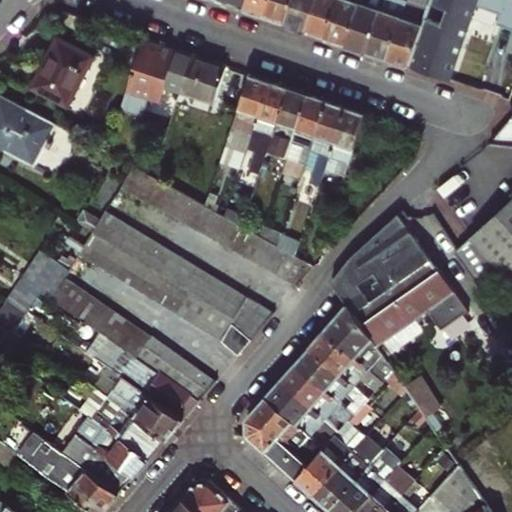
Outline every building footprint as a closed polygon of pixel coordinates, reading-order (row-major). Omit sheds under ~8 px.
[(222,0),(222,2),(243,9),(245,0),(222,0)] [(245,0),(243,9),(262,16),(267,0),(245,0)] [(267,0),(262,16),(283,23),(290,0),(267,0)] [(290,0),(283,23),(304,30),(314,0),(290,0)] [(314,0),(304,30),(325,37),(336,0),(314,0)] [(359,0),(336,0),(325,37),(345,44),(359,0)] [(382,0),(359,0),(345,44),(365,51),(382,0)] [(405,2),(397,0),(382,0),(365,51),(386,58),(405,2)] [(494,11),(497,0),(428,0),(428,3),(444,8),(440,22),(423,17),(420,25),(407,65),(448,79),(474,4),(494,11)] [(511,29),(511,0),(497,0),(494,11),(489,22),(511,29)] [(409,4),(405,2),(386,58),(407,65),(420,25),(404,20),(409,4)] [(93,55),(57,36),(31,87),(67,106),(93,55)] [(164,90),(177,49),(161,44),(144,38),(121,107),(142,114),(148,97),(160,102),(164,90)] [(181,90),(192,54),(177,49),(164,90),(179,95),(181,90)] [(214,102),(226,66),(192,54),(181,90),(214,102)] [(250,74),(234,121),(246,126),(242,142),(243,142),(241,149),(246,151),(248,143),(269,81),(250,74)] [(289,87),(269,81),(248,143),(256,146),(254,150),(266,154),(289,87)] [(308,93),(289,87),(266,154),(285,160),(308,93)] [(0,146),(35,165),(57,124),(0,93),(0,146)] [(326,100),(308,93),(285,160),(304,167),(305,163),(326,100)] [(345,106),(326,100),(305,163),(315,166),(308,186),(318,189),(323,173),(345,106)] [(345,106),(323,173),(342,180),(364,113),(345,106)] [(122,187),(298,285),(314,266),(296,256),(287,251),(277,245),(261,236),(135,167),(122,187)] [(511,198),(457,249),(484,290),(504,272),(511,281),(511,198)] [(193,263),(107,211),(99,223),(94,231),(234,317),(258,331),(275,312),(193,263)] [(94,231),(99,223),(85,214),(80,223),(94,231)] [(442,329),(468,310),(399,214),(350,256),(331,282),(347,305),(375,345),(427,309),(442,329)] [(283,233),(264,226),(261,236),(277,245),(283,233)] [(156,299),(220,340),(225,331),(231,321),(252,338),(258,331),(234,317),(94,231),(80,252),(156,299)] [(296,256),(299,245),(290,240),(287,251),(296,256)] [(52,297),(65,276),(70,269),(41,251),(34,262),(32,266),(24,278),(44,292),(52,297)] [(140,328),(65,276),(52,297),(109,337),(135,354),(144,362),(189,395),(191,392),(200,399),(215,380),(193,365),(140,328)] [(28,311),(44,292),(24,278),(7,297),(28,311)] [(12,329),(28,311),(7,297),(0,305),(0,324),(10,332),(12,329)] [(375,345),(347,305),(325,330),(382,383),(393,371),(375,345)] [(237,355),(252,338),(231,321),(225,331),(220,340),(220,341),(237,355)] [(382,383),(325,330),(310,347),(354,386),(364,375),(378,387),(382,383)] [(175,414),(189,395),(144,362),(135,354),(109,337),(95,358),(120,375),(175,414)] [(354,386),(310,347),(296,363),(340,403),(350,391),(364,403),(368,399),(354,386)] [(354,415),(340,403),(296,363),(281,380),(339,431),(348,421),(354,415)] [(426,372),(411,381),(429,410),(443,402),(426,372)] [(175,414),(120,375),(106,396),(167,439),(183,420),(175,414)] [(339,431),(281,380),(267,396),(311,435),(317,428),(325,435),(319,442),(325,447),(339,431)] [(151,457),(167,439),(106,396),(96,389),(88,400),(82,396),(76,404),(90,414),(151,457)] [(297,479),(317,456),(303,444),(311,435),(267,396),(247,419),(248,435),(297,479)] [(151,457),(90,414),(74,437),(63,452),(118,493),(133,473),(136,474),(151,457)] [(365,436),(348,421),(325,447),(317,456),(297,479),(314,493),(365,436)] [(314,493),(330,508),(370,464),(382,451),(365,436),(314,493)] [(118,493),(63,452),(46,440),(38,453),(56,466),(48,476),(77,497),(98,511),(103,511),(119,494),(118,493)] [(330,508),(334,511),(355,511),(386,479),(398,465),(394,461),(382,451),(370,464),(330,508)] [(386,479),(355,511),(385,511),(415,480),(425,469),(419,464),(409,475),(398,465),(386,479)] [(490,511),(458,465),(432,494),(451,511),(468,511),(475,504),(479,511),(477,511),(490,511)] [(184,495),(201,511),(244,511),(210,480),(196,481),(184,495)] [(385,511),(416,511),(419,509),(407,498),(420,485),(415,480),(385,511)] [(168,511),(201,511),(184,495),(168,511)] [(74,511),(98,511),(77,497),(69,507),(74,511)] [(18,511),(0,498),(0,511),(18,511)]
